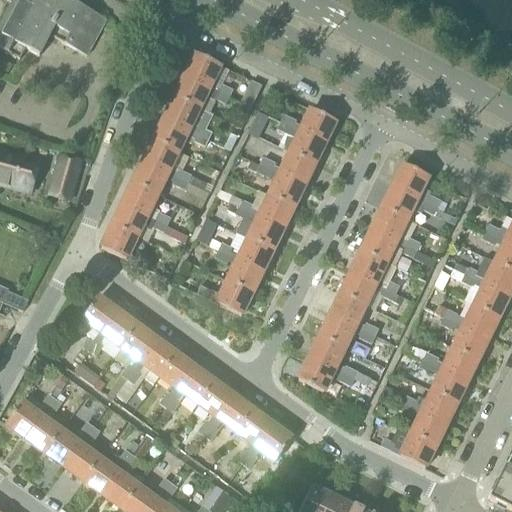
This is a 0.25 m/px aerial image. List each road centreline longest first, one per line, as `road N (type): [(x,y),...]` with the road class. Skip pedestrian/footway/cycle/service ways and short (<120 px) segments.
road 1 (residential): [(74,254),(164,13),(381,123)]
road 2 (primary): [(213,0),(511,153)]
road 3 (residential): [(253,382),(381,123)]
road 4 (residential): [(456,507),(349,450),(253,382)]
road 5 (primary): [(511,108),(307,0)]
road 6 (residential): [(253,382),(74,254)]
road 7 (residential): [(0,390),(74,254)]
road 8 (unclassified): [(381,123),(511,193)]
road 9 (residential): [(456,507),(511,388)]
